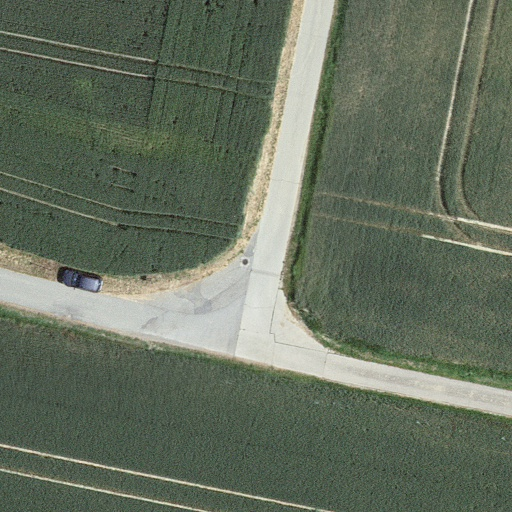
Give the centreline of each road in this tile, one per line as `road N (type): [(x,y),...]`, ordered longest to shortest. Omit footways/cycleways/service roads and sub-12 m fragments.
road 1 (track): [(511,404),(250,346),(318,0)]
road 2 (residential): [(0,287),(250,346)]
